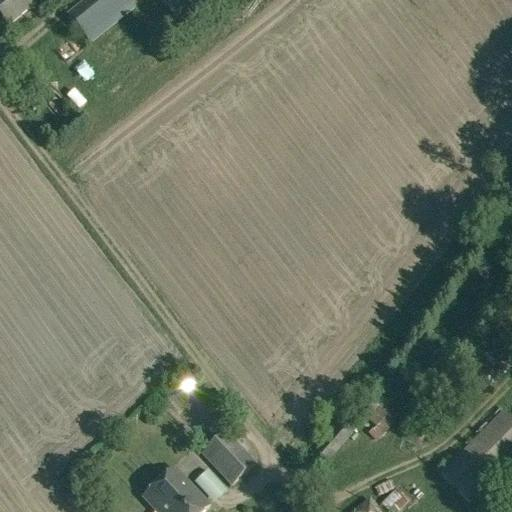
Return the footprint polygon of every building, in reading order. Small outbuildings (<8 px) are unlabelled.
[(0,0),(0,16),(9,28),(44,0),(0,0)] [(85,0),(66,15),(90,44),(135,8),(128,0),(85,0)] [(173,0),(182,11),(195,0),(173,0)] [(79,89),(70,96),(82,111),(91,105),(79,89)] [(371,435),(377,441),(396,423),(371,398),(358,410),(376,430),(371,435)] [(439,474),(469,504),(511,461),(511,420),(503,411),(439,474)] [(295,472),(309,482),(357,428),(344,416),(295,472)] [(201,455),(231,487),(256,464),(227,432),(201,455)] [(94,481),(81,467),(65,481),(78,495),(94,481)] [(143,498),(155,511),(204,511),(209,508),(174,470),(143,498)] [(404,490),(385,506),(390,511),(408,511),(417,505),(404,490)]
